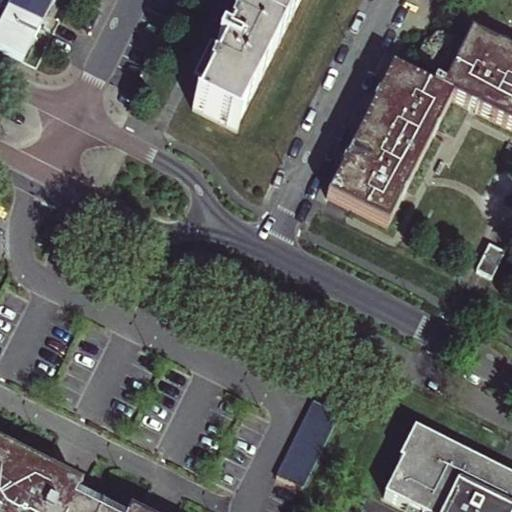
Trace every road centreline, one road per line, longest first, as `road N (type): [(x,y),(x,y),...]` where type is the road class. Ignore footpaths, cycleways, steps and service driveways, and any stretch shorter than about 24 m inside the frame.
road 1 (residential): [(511,380),(269,251)]
road 2 (residential): [(43,173),(163,230),(214,233),(269,251)]
road 3 (residential): [(269,251),(230,227),(188,176),(73,116)]
road 4 (residential): [(131,0),(73,116)]
